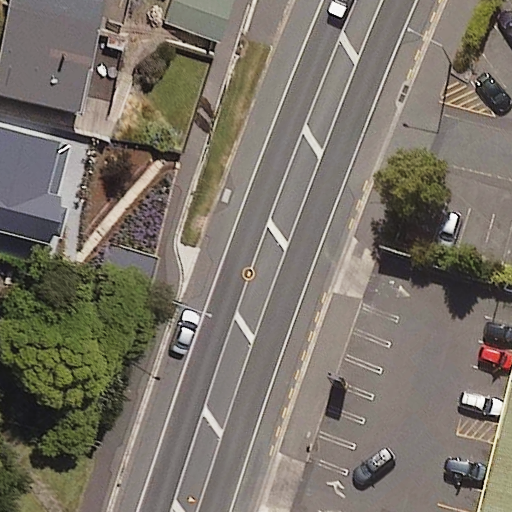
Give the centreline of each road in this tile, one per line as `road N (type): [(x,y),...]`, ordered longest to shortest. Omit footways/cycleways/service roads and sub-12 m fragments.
road 1 (secondary): [(403,0),(282,305),(215,511)]
road 2 (secondary): [(158,511),(260,198),(339,0)]
